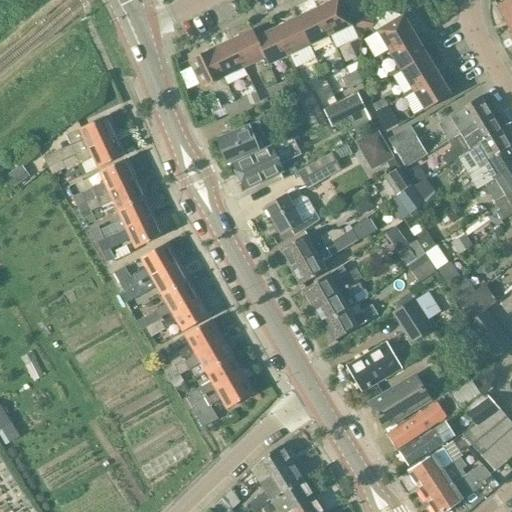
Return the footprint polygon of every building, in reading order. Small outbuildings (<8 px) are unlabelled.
[(349,26),(337,0),(332,0),(315,8),(328,36),(349,26)] [(511,0),(504,0),(495,5),(507,27),(511,23),(511,0)] [(315,8),(294,18),(307,46),(328,36),(315,8)] [(356,28),(372,31),(375,17),(359,15),(356,28)] [(401,15),(375,30),(388,51),(414,35),(401,15)] [(307,46),(294,18),(273,28),(286,56),(307,46)] [(273,28),(254,38),(267,65),(286,56),(273,28)] [(267,65),(254,38),(250,30),(228,41),(242,68),(262,58),(266,66),(267,65)] [(414,35),(388,51),(399,70),(425,54),(414,35)] [(228,41),(208,51),(221,78),(242,68),(228,41)] [(186,61),(199,89),(221,78),(208,51),(186,61)] [(399,70),(411,90),(437,74),(425,54),(399,70)] [(362,83),(357,72),(342,78),(347,90),(362,83)] [(423,110),(449,94),(437,74),(411,90),(423,110)] [(289,81),(277,85),(281,94),(292,89),(289,81)] [(266,90),(269,98),(281,94),(277,85),(266,90)] [(320,89),(325,101),(333,97),(328,86),(320,89)] [(325,122),(318,107),(309,88),(295,94),(311,129),(325,122)] [(358,94),(323,111),(331,127),(349,119),(356,133),(372,125),(358,94)] [(431,131),(438,143),(446,138),(447,141),(489,114),(479,96),(437,125),(439,127),(431,131)] [(247,98),(233,104),(237,112),(250,107),(247,98)] [(392,114),(385,99),(372,105),(379,121),(392,114)] [(225,107),(228,115),(237,112),(233,104),(225,107)] [(458,158),(498,130),(489,114),(447,141),(453,150),(442,157),(447,165),(458,158)] [(70,146),(74,155),(114,136),(105,117),(79,129),(79,130),(66,136),(70,146)] [(248,125),(215,139),(226,164),(257,150),(248,125)] [(405,168),(427,155),(411,127),(388,140),(405,168)] [(385,163),(391,173),(399,168),(377,129),(354,143),(371,172),(385,163)] [(468,174),(470,172),(507,147),(498,130),(458,158),(468,174)] [(74,155),(62,160),(66,169),(67,171),(93,159),(97,168),(123,155),(114,136),(74,155)] [(290,138),(233,166),(244,189),(280,172),(276,164),(298,154),(290,138)] [(70,146),(61,150),(43,158),(48,167),(62,160),(74,155),(70,146)] [(511,166),(511,154),(507,147),(470,172),(479,188),(511,166)] [(298,173),(307,189),(341,171),(332,154),(298,173)] [(95,197),(95,198),(134,179),(125,159),(99,172),(103,181),(104,183),(91,188),(95,197)] [(62,160),(48,167),(52,175),(66,169),(62,160)] [(30,176),(21,165),(9,176),(18,186),(30,176)] [(511,189),(511,166),(479,188),(484,197),(498,188),(503,195),(511,189)] [(415,185),(426,178),(419,167),(409,173),(415,185)] [(384,178),(397,196),(411,185),(399,168),(391,173),(384,178)] [(95,198),(100,207),(112,201),(117,211),(143,199),(134,179),(95,198)] [(410,186),(411,186),(411,185),(397,196),(410,215),(423,206),(410,186)] [(91,188),(72,197),(75,205),(76,207),(95,198),(95,197),(91,188)] [(301,197),(297,189),(264,207),(279,235),(291,229),(295,236),(319,221),(307,198),(301,197)] [(501,222),(511,213),(511,189),(503,195),(503,196),(493,202),(499,211),(495,213),(501,222)] [(76,207),(82,219),(92,215),(90,211),(100,207),(95,198),(76,207)] [(143,199),(117,211),(121,220),(108,226),(113,236),(152,218),(143,199)] [(117,245),(130,239),(135,249),(161,237),(152,218),(113,236),(117,245)] [(301,286),(326,271),(321,262),(340,251),(376,231),(370,220),(344,235),(335,241),(290,268),(301,286)] [(385,235),(396,251),(414,238),(404,222),(385,235)] [(108,226),(100,230),(98,227),(89,231),(96,243),(97,243),(113,236),(108,226)] [(290,268),(335,241),(344,235),(342,230),(331,231),(329,232),(310,243),(305,235),(280,250),(290,268)] [(425,253),(426,253),(435,247),(425,230),(415,236),(425,253)] [(113,236),(97,243),(106,262),(114,260),(109,249),(117,245),(113,236)] [(397,252),(407,245),(416,260),(424,254),(414,238),(396,251),(397,252)] [(133,275),(139,284),(176,263),(165,244),(140,258),(146,268),(133,275)] [(446,264),(445,263),(435,247),(426,253),(425,253),(436,270),(446,264)] [(436,273),(435,270),(424,254),(416,260),(416,261),(408,267),(418,284),(436,273)] [(438,271),(448,286),(462,277),(453,262),(438,271)] [(139,284),(144,293),(156,286),(161,295),(186,281),(176,263),(139,284)] [(124,293),(139,284),(133,275),(130,277),(124,267),(113,273),(118,283),(124,293)] [(303,289),(313,307),(357,281),(352,272),(333,283),(328,275),(303,289)] [(459,302),(475,290),(465,277),(449,288),(459,302)] [(154,311),(159,320),(196,299),(186,281),(161,295),(166,304),(154,311)] [(313,307),(323,324),(358,304),(353,296),(363,290),(357,281),(313,307)] [(139,284),(124,293),(121,295),(126,304),(129,302),(144,293),(139,284)] [(416,297),(391,312),(411,344),(436,328),(416,297)] [(154,323),(160,332),(177,322),(182,332),(207,317),(196,299),(159,320),(154,323)] [(472,318),(483,311),(484,310),(476,300),(464,308),(472,318)] [(323,324),(333,341),(377,315),(372,305),(362,311),(358,304),(323,324)] [(496,360),(511,348),(484,310),(483,311),(472,318),(473,319),(468,323),(496,360)] [(146,328),(154,323),(159,320),(154,311),(143,317),(144,317),(136,321),(141,330),(143,329),(146,328)] [(182,361),(220,339),(210,322),(184,336),(190,345),(178,352),(182,361)] [(146,328),(151,337),(154,335),(160,332),(154,323),(146,328)] [(182,361),(174,366),(180,376),(201,364),(205,372),(231,358),(220,339),(182,361)] [(400,368),(384,342),(346,367),(362,393),(400,368)] [(173,366),(174,366),(182,361),(178,352),(168,358),(173,366)] [(205,397),(239,377),(241,376),(231,358),(205,372),(208,377),(211,382),(188,395),(189,397),(186,398),(190,405),(205,397)] [(180,376),(174,366),(173,366),(167,370),(165,371),(163,372),(166,377),(174,390),(175,390),(185,385),(180,377),(180,376)] [(417,378),(415,375),(370,404),(385,428),(430,399),(428,395),(432,393),(433,389),(433,385),(429,378),(425,376),(421,376),(417,378)] [(239,377),(205,397),(210,406),(221,400),(226,409),(252,395),(242,377),(241,376),(239,377)] [(460,404),(480,397),(475,383),(455,390),(460,404)] [(460,410),(448,393),(412,417),(387,434),(398,450),(423,433),(460,410)] [(190,405),(192,409),(203,428),(218,419),(210,406),(205,397),(190,405)] [(489,398),(468,413),(467,413),(475,426),(498,410),(496,407),(489,398)] [(506,418),(498,410),(475,426),(473,427),(461,436),(470,446),(506,418)] [(511,425),(506,418),(470,446),(479,456),(511,426),(511,425)] [(444,424),(420,439),(419,439),(398,452),(407,466),(428,452),(428,451),(452,436),(444,424)] [(511,441),(505,433),(497,440),(511,457),(511,456),(511,441)] [(497,440),(489,447),(504,464),(511,457),(497,440)] [(247,490),(255,485),(291,463),(280,446),(265,455),(250,470),(254,476),(243,483),(247,490)] [(440,447),(406,471),(416,486),(444,466),(450,462),(440,447)] [(479,456),(494,472),(504,464),(489,447),(479,456)] [(416,486),(427,502),(473,469),(451,483),(446,476),(450,473),(451,475),(465,466),(458,456),(450,462),(444,466),(416,486)] [(261,494),(249,504),(254,511),(263,504),(302,480),(291,463),(255,485),(258,489),(261,487),(265,493),(262,496),(261,494)] [(480,464),(473,469),(427,502),(433,511),(444,511),(481,486),(479,484),(490,476),(480,464)] [(254,511),(255,511),(270,501),(276,511),(273,511),(289,511),(313,498),(302,480),(263,504),(254,511)] [(322,511),(313,498),(289,511),(322,511)] [(215,506),(218,511),(228,511),(221,500),(215,506)]
